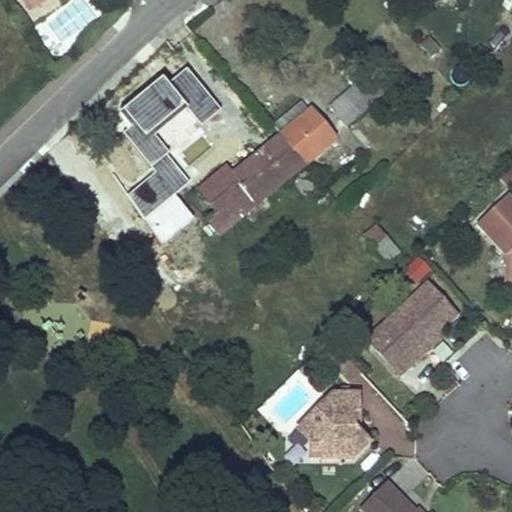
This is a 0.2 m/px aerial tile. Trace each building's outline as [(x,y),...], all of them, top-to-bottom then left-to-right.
[(364,77),(330,108),(346,127),(381,95),(364,77)] [(301,102),(270,127),(279,137),(310,112),(301,102)] [(229,178),(205,198),(216,212),(207,219),(218,233),(241,214),(239,212),(264,192),(267,195),(288,178),(307,202),(322,189),(302,165),(333,140),(310,112),(229,178)] [(198,190),(205,198),(229,178),(223,170),(198,190)] [(511,202),(510,200),(479,229),(502,254),(508,249),(511,253),(511,202)] [(377,225),(363,237),(375,251),(389,240),(377,225)] [(389,240),(375,251),(386,264),(399,252),(389,240)] [(511,253),(508,249),(502,254),(507,259),(507,289),(511,288),(511,253)] [(427,284),(378,330),(383,336),(372,347),(400,376),(423,355),(419,351),(440,331),(456,316),(427,284)] [(383,336),(378,330),(367,341),(372,347),(383,336)] [(444,335),(440,331),(419,351),(423,355),(444,335)] [(338,348),(327,358),(353,387),(364,377),(338,348)] [(332,389),(307,413),(308,443),(320,442),(320,460),(352,460),(371,442),(360,429),(355,423),(355,410),(360,409),(361,389),(332,389)] [(320,442),(308,443),(309,460),(320,460),(320,442)] [(418,511),(387,481),(361,507),(365,511),(418,511)]
